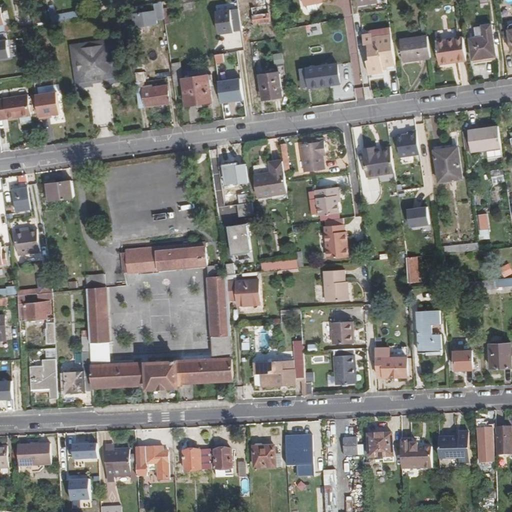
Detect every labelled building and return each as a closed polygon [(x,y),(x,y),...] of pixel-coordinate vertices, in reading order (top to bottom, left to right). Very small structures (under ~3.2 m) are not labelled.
[(137,23),(165,22),(164,4),(137,5),(137,23)] [(219,33),(242,31),(240,7),(217,9),(219,33)] [(252,9),(254,25),(271,23),(268,7),(252,9)] [(30,12),(33,24),(48,21),(45,9),(30,12)] [(496,56),(491,25),(475,27),(477,39),(471,40),(474,64),(485,63),(485,58),(496,56)] [(395,65),(391,35),(370,38),(370,42),(366,43),(369,59),(365,59),(368,74),(382,72),(382,71),(382,67),(386,66),(395,65)] [(120,85),(113,38),(68,45),(75,92),(93,89),(93,86),(103,84),(103,87),(120,85)] [(466,58),(463,38),(459,39),(437,42),(440,65),(452,64),(452,60),(466,58)] [(404,61),(430,58),(428,39),(401,43),(404,61)] [(217,63),(225,61),(224,53),(216,54),(217,63)] [(137,84),(144,83),(141,60),(133,61),(137,84)] [(343,64),(345,81),(352,80),(350,63),(343,64)] [(282,98),(279,76),(285,76),(283,66),(277,67),(278,74),(260,77),(263,100),(282,98)] [(337,66),(326,67),(318,69),(307,70),(310,88),(339,84),(337,66)] [(404,68),(396,70),(398,85),(406,84),(404,68)] [(302,89),(310,88),(307,70),(299,71),(302,89)] [(183,79),(187,106),(212,102),(208,75),(183,79)] [(244,76),(220,78),(222,101),(246,100),(244,76)] [(167,87),(142,90),(145,108),(169,104),(167,87)] [(36,92),(39,118),(62,115),(60,89),(36,92)] [(0,120),(27,117),(24,97),(3,99),(3,100),(0,100),(0,120)] [(472,154),(502,150),(498,128),(468,132),(472,154)] [(418,130),(397,134),(401,157),(423,153),(418,130)] [(324,171),(322,157),(322,154),(326,153),(325,143),(301,146),(305,174),(324,171)] [(461,180),(457,153),(445,155),(444,150),(435,152),(435,156),(439,183),(461,180)] [(395,176),(392,153),(380,155),(380,151),(364,154),(368,180),(395,176)] [(285,183),(282,162),(271,164),(272,174),(254,177),(257,197),(287,193),(285,183)] [(222,168),(224,184),(244,181),(242,165),(222,168)] [(494,183),(505,181),(503,172),(492,175),(494,183)] [(434,193),(432,179),(426,180),(426,179),(403,182),(405,197),(423,195),(434,193)] [(74,198),(72,181),(55,184),(50,185),(47,186),(49,202),(74,198)] [(31,210),(28,188),(13,190),(17,212),(31,210)] [(340,213),(338,203),(338,197),(341,196),(340,188),(316,191),(316,193),(318,200),(320,215),(320,216),(340,213)] [(318,200),(316,193),(309,194),(310,201),(318,200)] [(252,226),(248,199),(242,200),(247,227),(252,226)] [(312,216),(320,215),(318,200),(310,201),(312,216)] [(409,207),(410,226),(432,225),(432,206),(409,207)] [(327,226),(330,259),(350,257),(347,232),(345,232),(344,225),(327,226)] [(38,229),(30,230),(16,232),(19,255),(41,251),(38,229)] [(511,229),(486,234),(487,242),(488,248),(506,246),(505,239),(509,238),(510,248),(511,247),(511,229)] [(130,272),(208,264),(205,242),(126,250),(129,272),(130,272)] [(444,244),(444,252),(479,251),(479,243),(444,244)] [(393,250),(370,252),(371,262),(391,260),(393,260),(393,250)] [(408,255),(409,282),(420,282),(420,255),(408,255)] [(233,264),(232,259),(228,260),(227,260),(228,274),(260,270),(259,261),(233,264)] [(297,260),(261,264),(262,272),(278,271),(278,269),(298,267),(297,260)] [(371,262),(371,271),(392,270),(391,260),(371,262)] [(210,277),(228,276),(226,265),(208,266),(210,277)] [(346,289),(345,283),(345,271),(325,272),(328,302),(350,301),(349,289),(346,289)] [(88,290),(106,288),(104,275),(86,276),(88,290)] [(211,300),(229,298),(228,281),(228,276),(210,277),(211,300)] [(53,293),(51,278),(39,280),(41,294),(45,294),(53,293)] [(511,278),(481,281),(481,290),(511,287),(511,278)] [(258,304),(257,280),(228,281),(229,298),(229,300),(237,299),(238,305),(258,304)] [(91,344),(108,343),(109,343),(106,288),(88,290),(91,344)] [(214,357),(233,356),(229,300),(229,298),(211,300),(212,337),(213,337),(214,357)] [(26,305),(27,321),(47,319),(46,314),(51,314),(50,303),(26,305)] [(418,311),(419,352),(442,351),(441,310),(418,311)] [(334,344),(354,343),(353,322),(333,323),(334,344)] [(46,344),(56,343),(55,323),(47,323),(47,328),(45,328),(46,344)] [(91,344),(92,364),(109,362),(108,343),(91,344)] [(511,344),(491,345),(492,369),(511,368),(511,344)] [(305,379),(305,378),(304,353),(304,349),(296,350),(296,364),(295,364),(296,379),(305,379)] [(353,349),(334,351),(336,386),(353,385),(352,373),(356,373),(355,356),(354,356),(353,349)] [(389,349),(376,350),(378,378),(407,377),(406,360),(389,359),(389,349)] [(455,352),(456,371),(474,370),(473,351),(455,352)] [(53,398),(59,397),(57,359),(43,360),(43,366),(33,366),(34,389),(53,389),(53,398)] [(177,363),(178,383),(234,380),(233,360),(177,363)] [(296,385),(296,379),(295,364),(294,364),(294,361),(256,363),(256,373),(261,373),(262,387),(296,385)] [(177,363),(147,364),(148,384),(148,389),(178,387),(178,383),(177,363)] [(92,372),(93,387),(148,384),(147,364),(92,367),(92,372)] [(85,391),(93,391),(93,387),(92,372),(65,373),(65,394),(85,393),(85,391)] [(511,442),(511,428),(497,429),(498,456),(511,454),(511,442)] [(487,434),(487,430),(478,430),(479,462),(483,462),(482,451),(493,451),(493,434),(487,434)] [(439,440),(439,458),(469,457),(468,433),(458,434),(458,439),(439,440)] [(65,434),(57,434),(58,456),(67,456),(65,434)] [(368,435),(369,459),(393,458),(392,434),(368,435)] [(343,439),(344,457),(362,456),(361,438),(343,439)] [(291,442),(292,470),(300,470),(300,458),(306,458),(305,441),(291,442)] [(401,442),(402,469),(432,468),(432,448),(418,449),(418,445),(410,445),(409,442),(401,442)] [(49,443),(17,445),(18,466),(50,464),(49,443)] [(162,448),(145,449),(145,465),(156,465),(158,481),(169,481),(168,453),(162,453),(162,448)] [(253,449),(254,469),(275,468),(274,448),(253,449)] [(136,455),(136,463),(136,466),(145,465),(145,449),(135,449),(136,455)] [(112,452),(106,452),(107,483),(115,482),(114,476),(132,475),(132,474),(132,464),(136,463),(136,455),(129,456),(129,451),(112,452)] [(214,452),(216,479),(225,478),(225,475),(231,474),(230,451),(214,452)] [(87,461),(86,452),(78,453),(78,462),(87,461)] [(100,484),(98,452),(86,452),(87,461),(88,484),(100,484)] [(200,471),(200,452),(183,453),(184,471),(200,471)] [(210,452),(200,452),(200,471),(211,470),(210,452)] [(137,474),(137,477),(146,477),(145,465),(136,466),(137,474)] [(337,511),(335,471),(323,472),(324,487),(325,511),(337,511)] [(325,511),(324,487),(314,487),(315,511),(325,511)] [(137,488),(138,510),(146,509),(144,488),(137,488)]
